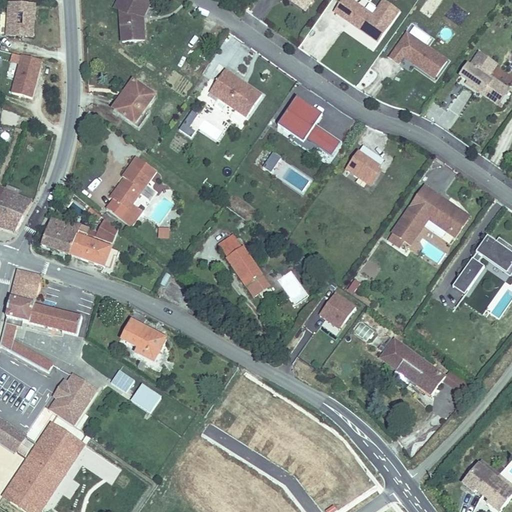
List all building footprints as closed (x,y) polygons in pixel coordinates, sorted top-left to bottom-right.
[(8,0),(7,0),(6,36),(35,38),(37,2),(8,0)] [(120,14),(127,0),(120,0),(115,11),(120,14)] [(148,6),(136,0),(127,0),(120,14),(124,48),(146,46),(143,30),(140,29),(140,21),(148,6)] [(309,10),(294,0),(290,0),(307,12),(309,10)] [(294,0),(309,10),(315,0),(294,0)] [(374,16),(350,0),(344,0),(336,13),(351,23),(352,21),(359,25),(357,28),(379,43),(400,13),(385,2),(374,16)] [(426,0),(419,11),(429,18),(441,0),(426,0)] [(448,62),(409,34),(391,58),(400,65),(405,58),(436,80),(448,62)] [(20,54),(12,94),(35,98),(43,58),(20,54)] [(496,65),(481,54),(471,68),(469,67),(461,78),(468,83),(467,84),(477,91),(478,90),(497,103),(505,91),(487,78),(496,65)] [(498,66),(496,65),(487,78),(505,91),(497,103),(478,90),(477,91),(499,107),(510,91),(490,77),(498,66)] [(242,82),(226,72),(211,93),(248,118),(263,97),(247,86),(246,88),(240,85),(242,82)] [(128,88),(128,90),(133,93),(125,105),(122,103),(117,112),(135,124),(155,95),(133,81),(128,88)] [(455,84),(443,106),(450,110),(462,87),(455,84)] [(133,93),(128,90),(114,110),(117,112),(122,103),(125,105),(133,93)] [(316,111),(298,100),(279,127),(293,137),(297,139),(300,135),(320,149),(333,157),(342,144),(317,127),(309,121),(316,111)] [(180,131),(192,138),(196,130),(190,127),(198,114),(192,110),(180,131)] [(324,117),(316,111),(309,121),(317,127),(324,117)] [(320,149),(300,135),(297,139),(293,137),(291,140),(308,152),(320,149)] [(271,173),(281,157),(266,147),(256,163),(271,173)] [(385,162),(364,147),(347,172),(358,179),(359,178),(360,177),(370,184),(379,171),(385,162)] [(123,179),(124,181),(128,183),(115,201),(110,209),(135,227),(146,211),(135,204),(158,172),(137,159),(123,179)] [(289,167),(282,178),(303,191),(310,180),(289,167)] [(382,174),(379,171),(370,184),(360,177),(359,178),(372,188),(382,174)] [(128,183),(124,181),(111,198),(115,201),(128,183)] [(448,203),(426,188),(393,234),(405,242),(412,247),(430,221),(449,234),(464,214),(454,207),(452,209),(447,206),(448,203)] [(0,205),(0,228),(15,233),(34,205),(5,193),(0,205)] [(470,218),(464,214),(449,234),(456,239),(470,218)] [(119,228),(105,217),(98,238),(114,243),(119,228)] [(81,233),(92,236),(94,232),(72,224),(71,227),(51,221),(42,246),(72,257),(81,233)] [(159,239),(170,238),(170,226),(158,227),(159,239)] [(81,233),(72,257),(112,271),(119,252),(92,243),(93,238),(92,238),(92,236),(81,233)] [(215,244),(242,286),(259,275),(232,233),(215,244)] [(405,242),(393,234),(389,241),(400,249),(405,242)] [(492,240),(489,238),(457,284),(469,292),(485,268),(480,264),(484,257),(509,274),(511,269),(511,258),(511,255),(511,247),(500,239),(496,245),(491,242),(492,240)] [(20,271),(0,347),(10,352),(13,343),(17,327),(21,327),(23,322),(26,323),(26,328),(31,329),(33,324),(78,335),(82,318),(42,306),(35,304),(29,303),(31,297),(33,296),(34,296),(35,295),(38,285),(37,283),(35,281),(36,276),(20,271)] [(259,275),(242,286),(249,296),(265,285),(259,275)] [(348,289),(355,293),(362,282),(354,278),(348,289)] [(336,291),(319,315),(340,330),(357,306),(336,291)] [(362,320),(352,331),(365,342),(375,331),(362,320)] [(155,344),(158,336),(131,322),(123,340),(140,349),(138,355),(155,363),(162,348),(155,344)] [(464,397),(472,387),(452,371),(446,376),(396,339),(381,359),(397,370),(394,375),(415,390),(419,387),(432,397),(444,381),(464,397)] [(13,343),(10,352),(43,370),(48,362),(13,343)] [(43,370),(49,373),(53,364),(48,362),(43,370)] [(127,393),(136,379),(119,369),(111,383),(127,393)] [(75,428),(96,392),(72,378),(66,387),(59,401),(51,414),(75,428)] [(59,401),(66,387),(62,385),(55,399),(59,401)] [(151,418),(163,400),(143,387),(133,405),(151,418)] [(242,423),(252,413),(248,409),(237,418),(242,423)] [(421,453),(441,417),(429,410),(408,446),(421,453)] [(0,441),(15,452),(24,438),(0,421),(0,441)] [(82,444),(85,439),(78,435),(75,439),(82,444)] [(95,444),(85,439),(82,444),(80,450),(89,455),(95,444)] [(511,486),(486,465),(483,468),(478,463),(464,480),(476,491),(478,488),(484,493),(490,498),(488,501),(500,511),(511,496),(511,491),(509,489),(511,486)] [(476,491),(464,480),(462,483),(474,493),(476,491)] [(484,493),(478,488),(476,491),(488,501),(490,498),(484,493)] [(498,511),(500,511),(488,501),(486,503),(496,511),(498,511)]
